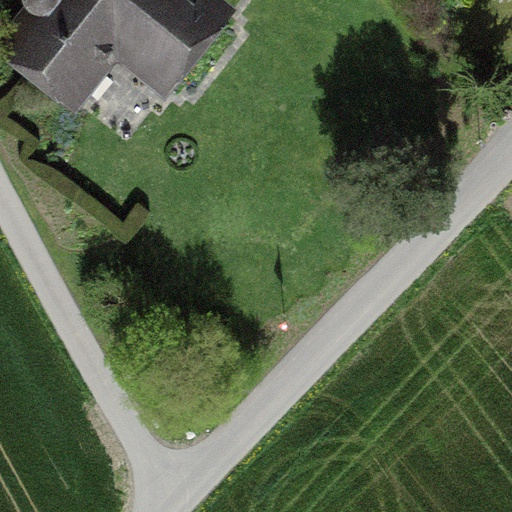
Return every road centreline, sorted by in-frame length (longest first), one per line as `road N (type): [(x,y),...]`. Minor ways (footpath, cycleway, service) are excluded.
road 1 (residential): [(511,176),(172,511)]
road 2 (unclassified): [(0,191),(171,511)]
